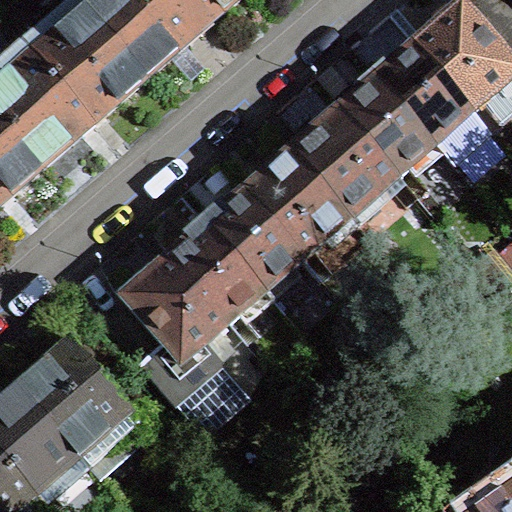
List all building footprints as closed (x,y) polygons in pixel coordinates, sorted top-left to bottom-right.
[(199,34),(170,0),(97,0),(86,10),(146,80),(160,68),(199,34)] [(170,0),(199,34),(211,24),(238,0),(170,0)] [(414,47),(473,115),(511,81),(511,61),(509,59),(511,56),(511,16),(497,0),(474,0),(465,8),(462,5),(461,6),(456,1),(443,12),(427,26),(431,31),(414,47)] [(511,0),(497,0),(511,16),(511,0)] [(86,10),(33,56),(93,125),(106,115),(146,80),(86,10)] [(455,168),(491,137),(473,115),(414,47),(396,62),(392,57),(381,67),(373,74),(436,147),(455,168)] [(53,160),(93,125),(33,56),(0,84),(0,124),(40,171),(53,160)] [(358,95),(340,111),(399,179),(436,147),(373,74),(363,82),(354,90),(358,95)] [(351,220),(399,179),(340,111),(321,126),(317,121),(302,134),(287,146),(351,220)] [(40,171),(0,124),(0,205),(1,205),(40,171)] [(258,172),(262,177),(244,193),(303,262),(351,220),(287,146),(272,160),(258,172)] [(226,209),(222,204),(213,212),(203,221),(266,294),(303,262),(244,193),(226,209)] [(179,249),(170,257),(229,326),(266,294),(203,221),(184,237),(188,242),(179,249)] [(183,365),(229,326),(170,257),(153,272),(148,267),(131,281),(119,292),(124,298),(122,299),(163,347),(140,366),(177,409),(202,387),(183,365)] [(79,458),(98,480),(148,436),(69,345),(33,375),(18,388),(79,458)] [(79,458),(18,388),(0,404),(0,456),(35,496),(79,458)] [(0,511),(16,511),(35,496),(0,456),(0,511)] [(511,511),(511,503),(499,511),(511,511)]
